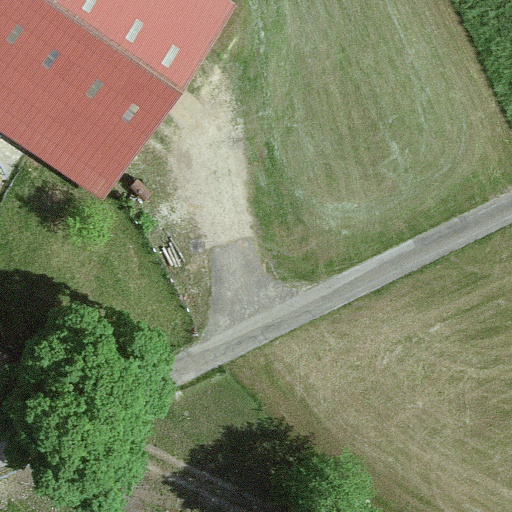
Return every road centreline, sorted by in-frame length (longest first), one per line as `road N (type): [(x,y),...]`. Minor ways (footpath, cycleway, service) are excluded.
road 1 (unclassified): [(0,449),(511,203)]
road 2 (track): [(0,369),(285,511)]
